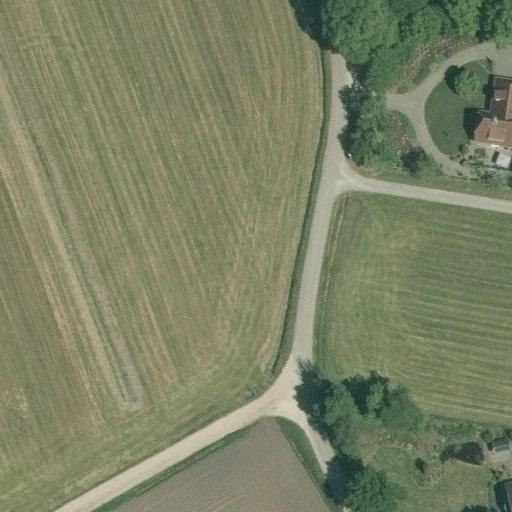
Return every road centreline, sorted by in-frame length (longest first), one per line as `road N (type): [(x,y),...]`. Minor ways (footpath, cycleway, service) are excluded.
road 1 (unclassified): [(353,511),(297,389),(341,108),(325,0)]
road 2 (track): [(70,511),(297,389)]
